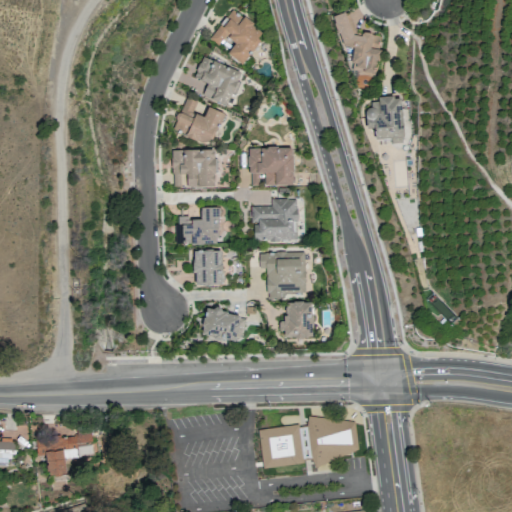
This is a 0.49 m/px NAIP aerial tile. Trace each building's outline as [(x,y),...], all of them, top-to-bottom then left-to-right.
[(227,53),(240,64),(264,34),(233,10),(210,39),(218,45),(225,36),(234,43),(227,53)] [(331,16),(342,47),(353,48),(350,73),(376,75),(380,35),(364,33),(354,37),(344,12),(331,16)] [(240,72),(202,56),(193,78),(207,83),(201,96),(226,106),(240,72)] [(401,96),(377,97),(377,102),(365,102),(366,128),(373,128),(374,139),(390,139),(390,143),(403,142),(401,96)] [(222,112),(207,107),(203,117),(192,113),(196,101),(184,97),(173,131),(211,144),(222,112)] [(264,185),(292,185),(292,147),(248,148),(249,185),(258,185),(258,172),(264,172),(264,185)] [(171,150),(172,186),(180,186),(180,174),(185,174),(186,187),(214,186),(213,149),(171,150)] [(251,206),(252,241),(296,240),(295,198),(270,199),(270,206),(251,206)] [(217,207),(200,207),(200,219),(188,219),(188,216),(176,216),(175,243),(217,244),(217,207)] [(221,284),(221,250),(193,250),(193,285),(221,284)] [(258,252),(258,268),(265,268),(266,294),(304,294),(304,252),(258,252)] [(285,337),(312,337),(311,301),(284,302),(285,337)] [(245,314),(204,309),(201,334),(242,339),(245,314)] [(353,416),(306,421),(310,457),(311,457),(312,461),(358,456),(353,416)] [(258,429),(262,467),(303,463),(300,431),(306,430),(305,424),(258,429)] [(35,438),(36,458),(45,457),(47,475),(65,473),(64,458),(92,456),(90,434),(35,438)] [(11,441),(0,441),(0,465),(11,465),(11,441)]
